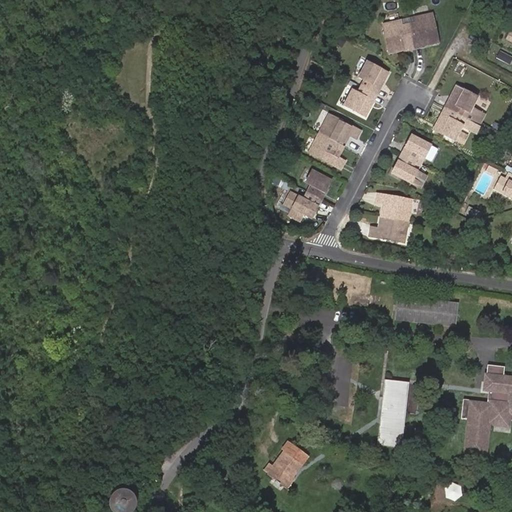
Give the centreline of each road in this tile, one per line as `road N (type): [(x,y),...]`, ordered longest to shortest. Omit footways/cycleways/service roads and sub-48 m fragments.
road 1 (residential): [(146,511),(247,391),(280,243)]
road 2 (residential): [(280,243),(260,179),(326,0)]
road 3 (residential): [(321,251),(404,88),(417,94)]
road 4 (residential): [(511,285),(321,251)]
